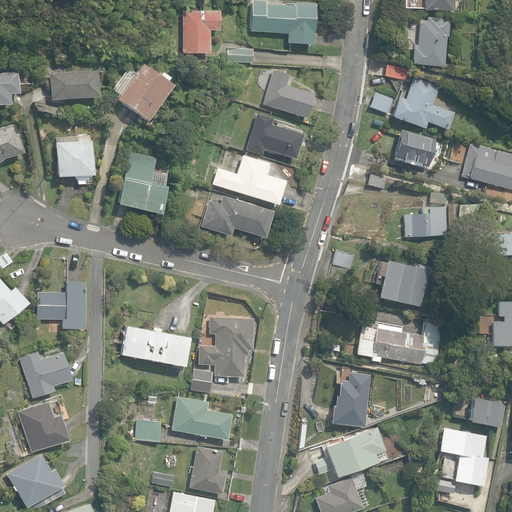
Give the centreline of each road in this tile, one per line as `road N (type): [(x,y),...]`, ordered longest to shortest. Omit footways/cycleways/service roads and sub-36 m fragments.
road 1 (residential): [(13,214),(297,284)]
road 2 (residential): [(297,284),(337,153),(355,0)]
road 3 (residential): [(261,511),(297,284)]
